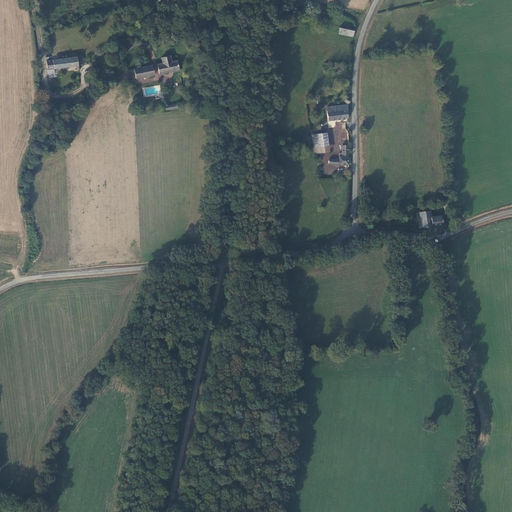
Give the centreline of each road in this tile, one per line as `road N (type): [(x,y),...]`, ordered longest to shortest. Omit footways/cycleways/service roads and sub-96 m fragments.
road 1 (tertiary): [(0,289),(20,276),(313,248),(349,231)]
road 2 (track): [(165,511),(223,262)]
road 3 (tertiary): [(349,231),(354,75),(376,0)]
road 4 (unclassified): [(31,0),(52,94),(124,77)]
road 5 (unclassified): [(511,211),(433,236),(349,231)]
